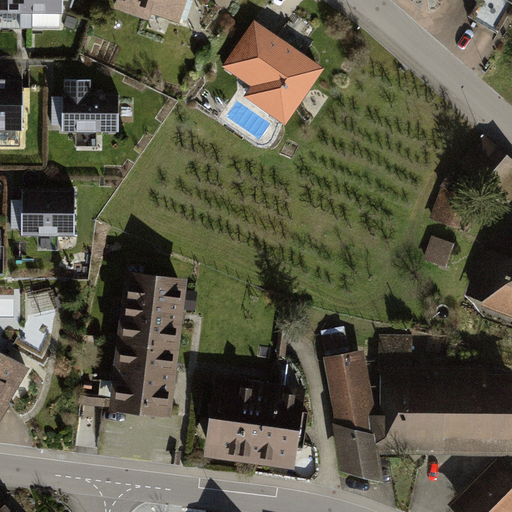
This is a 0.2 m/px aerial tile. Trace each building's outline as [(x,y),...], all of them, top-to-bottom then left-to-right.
[(61,0),(0,0),(0,8),(61,9),(61,0)] [(189,0),(118,0),(119,0),(181,23),(189,0)] [(254,19),(222,63),(251,84),(243,95),(284,124),(324,70),(254,19)] [(20,85),(0,85),(0,126),(20,126),(20,85)] [(118,130),(118,99),(90,99),(90,86),(69,86),(69,130),(118,130)] [(511,162),(487,140),(464,166),(507,204),(511,198),(511,162)] [(73,196),(28,195),(28,233),(73,234),(73,196)] [(431,196),(421,225),(446,234),(456,205),(431,196)] [(26,226),(26,201),(16,201),(16,226),(26,226)] [(485,249),(466,311),(511,325),(511,254),(511,257),(485,249)] [(181,280),(112,276),(103,419),(172,423),(181,280)] [(367,356),(329,363),(346,470),(380,481),(381,451),(511,451),(511,379),(410,380),(410,337),(382,337),(384,419),(380,419),(367,356)] [(0,358),(0,418),(26,374),(0,358)] [(289,396),(202,390),(198,461),(285,466),(289,396)] [(511,474),(499,461),(458,502),(467,511),(502,511),(511,503),(511,474)]
